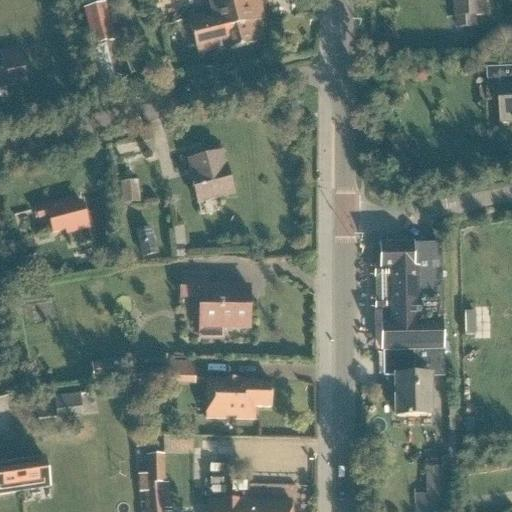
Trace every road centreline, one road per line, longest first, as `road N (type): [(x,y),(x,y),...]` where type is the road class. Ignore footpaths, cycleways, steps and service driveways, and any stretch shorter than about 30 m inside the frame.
road 1 (residential): [(343,66),(0,150)]
road 2 (tertiary): [(343,511),(345,222)]
road 3 (residential): [(345,222),(511,196)]
road 4 (tertiary): [(345,222),(343,66)]
